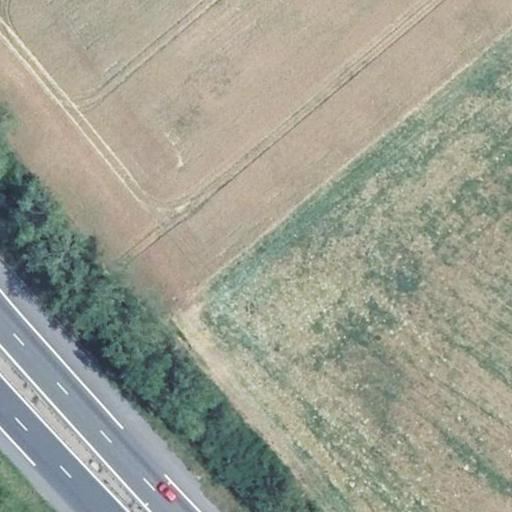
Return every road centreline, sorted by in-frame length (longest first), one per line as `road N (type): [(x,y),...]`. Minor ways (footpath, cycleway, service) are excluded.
road 1 (motorway): [(173,511),(0,314)]
road 2 (motorway): [(0,393),(108,511)]
